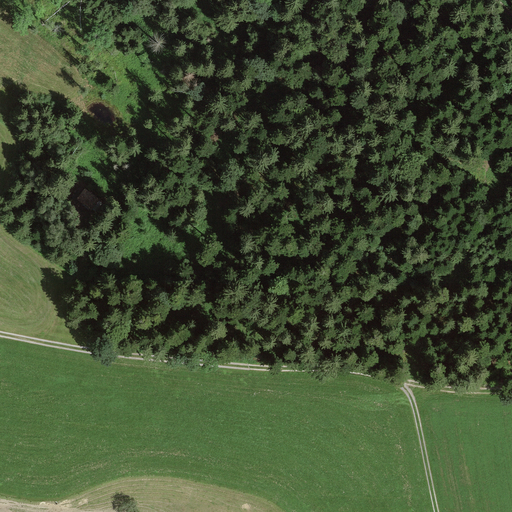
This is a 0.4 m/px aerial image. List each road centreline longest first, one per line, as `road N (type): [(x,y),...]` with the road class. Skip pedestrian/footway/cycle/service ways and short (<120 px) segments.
road 1 (track): [(0,335),(401,381)]
road 2 (track): [(401,381),(435,511)]
road 3 (track): [(279,0),(244,115)]
